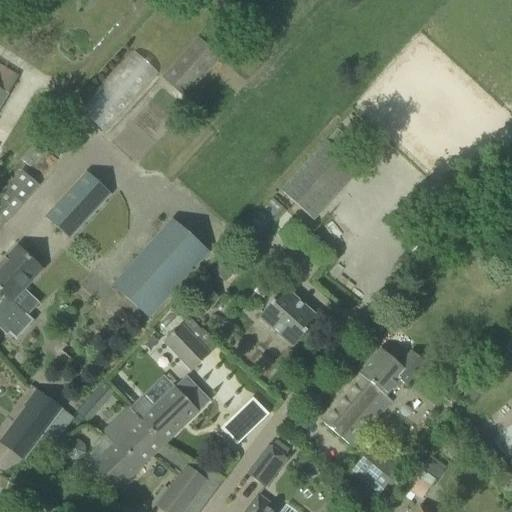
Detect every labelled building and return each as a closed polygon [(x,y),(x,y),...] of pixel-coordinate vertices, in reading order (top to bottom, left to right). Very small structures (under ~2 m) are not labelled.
[(161,79),(184,100),(220,60),(197,39),(161,79)] [(134,52),(78,112),(104,135),(158,75),(134,52)] [(0,108),(18,78),(0,67),(0,108)] [(280,192),(313,223),(359,172),(325,142),(280,192)] [(1,196),(0,197),(0,220),(7,226),(9,224),(18,212),(39,187),(21,172),(1,196)] [(46,218),(69,240),(110,195),(86,174),(46,218)] [(240,240),(249,248),(269,224),(260,217),(240,240)] [(111,286),(149,321),(210,254),(172,219),(111,286)] [(0,293),(4,297),(0,301),(0,325),(16,341),(33,322),(12,302),(24,289),(41,271),(32,263),(17,249),(0,267),(0,293)] [(258,319),(292,349),(319,319),(285,289),(258,319)] [(205,290),(194,303),(207,314),(218,300),(205,290)] [(82,374),(125,329),(99,304),(56,349),(82,374)] [(162,344),(191,374),(209,356),(182,326),(162,344)] [(321,423),(352,449),(365,434),(392,402),(386,397),(399,380),(405,385),(424,363),(411,352),(399,366),(380,350),(359,375),(360,376),(321,423)] [(481,375),(467,364),(450,385),(464,396),(470,388),(481,375)] [(89,400),(99,409),(113,394),(103,384),(89,400)] [(113,448),(92,468),(115,493),(198,414),(185,399),(175,389),(154,409),(143,398),(130,411),(129,409),(101,435),(113,448)] [(26,409),(0,443),(24,462),(36,446),(63,411),(37,392),(25,408),(26,409)] [(74,420),(63,411),(36,446),(48,455),(74,420)] [(375,499),(399,470),(372,446),(353,466),(346,475),(375,499)] [(247,476),(264,489),(286,460),(268,447),(247,476)] [(165,511),(199,511),(224,481),(191,462),(157,505),(165,511)] [(404,487),(422,499),(435,481),(417,468),(404,487)] [(245,511),(278,511),(257,496),(245,511)]
